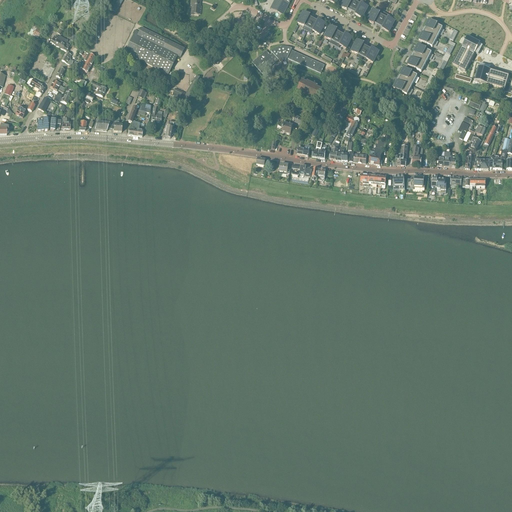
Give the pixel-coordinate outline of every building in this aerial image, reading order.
[(191,0),(190,6),(192,6),(191,14),(195,14),(201,15),(201,7),(200,6),(200,0),(191,0)] [(284,13),(290,0),(275,0),(272,6),(284,13)] [(344,0),(340,7),(347,11),(347,10),(352,12),(357,0),(344,0)] [(362,19),(368,8),(362,5),(363,0),(357,0),(352,12),(356,14),(355,15),(362,19)] [(379,26),(386,11),(382,9),(379,14),(373,11),(367,22),(374,25),(374,24),(379,26)] [(389,33),(394,22),(388,19),(391,13),(386,11),(379,26),(383,28),(382,29),(387,32),(389,33)] [(303,13),(298,24),(304,27),(301,32),(306,35),(314,20),(309,17),(310,16),(303,13)] [(310,37),(313,32),(319,35),(325,24),(318,21),(318,22),(314,20),(306,35),(310,37)] [(432,47),(443,28),(438,25),(429,20),(425,28),(426,28),(423,33),(419,41),(427,45),(428,45),(432,47)] [(330,27),(324,38),(331,41),(328,46),(332,49),(340,34),(336,31),(337,30),(330,27)] [(182,49),(167,41),(141,28),(139,33),(135,31),(135,32),(133,35),(124,53),(128,55),(130,56),(168,75),(177,57),(180,58),(183,52),(184,50),(182,49)] [(340,34),(332,49),(337,51),(340,46),(346,49),(352,38),(345,35),(345,36),(340,34)] [(50,43),(58,48),(64,39),(59,36),(58,39),(54,36),(52,39),(50,43)] [(467,37),(452,65),(465,72),(479,44),(467,37)] [(68,41),(64,39),(58,48),(66,53),(68,49),(70,46),(66,44),(68,41)] [(359,63),(367,48),(363,46),(364,44),(357,41),(351,52),(357,55),(355,60),(359,63)] [(421,72),(432,53),(427,50),(418,45),(414,53),(415,53),(412,58),(408,65),(416,70),(417,69),(421,72)] [(281,47),(281,48),(283,61),(283,57),(286,57),(288,57),(287,59),(321,74),(325,66),(291,51),(292,49),(290,48),(288,48),(287,48),(285,47),(283,47),(281,48),(281,47)] [(279,60),(277,59),(279,58),(282,57),(283,61),(281,48),(279,48),(277,48),(276,49),(274,50),(273,51),(271,52),(272,54),(270,56),(266,51),(252,63),(262,75),(279,60)] [(364,65),(367,60),(373,63),(379,52),(372,49),(372,50),(367,48),(359,63),(364,65)] [(71,56),(67,54),(65,58),(64,57),(62,61),(71,67),(73,62),(70,60),(71,59),(70,59),(71,56)] [(91,66),(93,62),(84,57),(83,59),(86,60),(85,62),(91,66)] [(87,73),(89,69),(80,64),(80,65),(78,69),(87,73)] [(478,67),(474,81),(505,90),(507,84),(508,79),(509,76),(489,71),(479,68),(478,67)] [(61,68),(56,77),(60,79),(61,77),(63,78),(63,76),(62,76),(64,71),(65,70),(61,68)] [(397,82),(393,89),(402,93),(403,94),(407,96),(407,95),(408,94),(412,86),(417,76),(413,74),(412,74),(408,71),(404,69),(400,76),(399,79),(397,82)] [(456,75),(455,79),(470,84),(471,80),(456,75)] [(21,77),(18,83),(23,86),(26,80),(21,77)] [(173,93),(172,96),(179,99),(177,104),(176,107),(179,108),(185,111),(189,100),(193,93),(200,79),(196,77),(187,91),(184,98),(183,98),(185,93),(175,89),(173,93)] [(42,86),(33,80),(29,86),(39,91),(38,93),(41,95),(45,89),(41,87),(42,86)] [(87,83),(79,80),(76,85),(84,89),(87,83)] [(54,81),(52,85),(62,90),(64,92),(66,89),(60,86),(60,85),(55,82),(54,81)] [(322,90),(317,88),(318,87),(317,86),(316,87),(307,82),(307,84),(302,81),(298,91),(317,100),(322,90)] [(92,83),(90,85),(98,89),(96,95),(102,98),(106,89),(102,88),(101,87),(98,86),(92,83)] [(84,91),(72,84),(70,88),(69,88),(68,92),(71,93),(80,98),(84,91)] [(14,88),(8,85),(5,95),(10,97),(14,88)] [(52,85),(50,89),(56,92),(57,91),(63,94),(64,92),(62,90),(52,85)] [(71,95),(66,93),(63,99),(62,98),(60,102),(67,105),(71,95)] [(87,94),(84,99),(86,100),(85,102),(88,104),(88,103),(89,101),(92,102),(94,97),(87,94)] [(50,101),(45,98),(39,106),(38,109),(44,113),(50,101)] [(483,102),(479,113),(480,113),(480,114),(482,115),(484,111),(485,111),(488,105),(483,102)] [(142,105),(138,111),(145,113),(149,114),(151,107),(142,105)] [(137,109),(133,107),(128,122),(132,123),(137,109)] [(19,109),(15,115),(23,119),(25,114),(24,114),(25,112),(19,109)] [(350,129),(355,131),(358,125),(359,122),(359,119),(356,118),(354,119),(349,116),(347,119),(352,122),(351,125),(352,125),(350,129)] [(298,118),(295,123),(302,126),(305,121),(298,118)] [(462,124),(458,132),(462,134),(459,139),(463,141),(467,132),(468,133),(469,133),(471,130),(470,130),(473,124),(471,123),(472,121),(470,121),(468,120),(465,118),(462,124)] [(62,124),(61,130),(70,130),(70,124),(67,124),(67,119),(62,119),(62,124)] [(48,131),(48,120),(36,120),(37,132),(48,131)] [(56,121),(51,121),(50,130),(55,131),(55,125),(60,126),(61,122),(56,121)] [(175,123),(169,122),(168,128),(166,128),(165,131),(167,131),(165,138),(170,139),(171,134),(175,135),(176,129),(173,129),(175,123)] [(287,122),(285,122),(282,132),(286,133),(285,134),(290,136),(293,126),(287,124),(287,122)] [(114,127),(114,123),(110,123),(109,125),(97,123),(95,131),(107,132),(108,129),(112,130),(112,127),(114,127)] [(114,123),(114,127),(114,133),(121,133),(122,126),(118,126),(118,124),(114,123)] [(129,131),(128,136),(142,138),(142,137),(143,131),(144,131),(144,127),(139,127),(139,125),(133,123),(130,131),(129,131)] [(489,135),(493,137),(497,129),(498,127),(494,125),(489,135)] [(1,126),(0,127),(0,136),(7,136),(7,134),(8,134),(8,128),(7,128),(8,127),(1,126)] [(476,132),(471,130),(469,133),(474,136),(475,134),(482,137),(486,130),(478,127),(476,132)] [(347,135),(346,137),(350,139),(350,137),(352,138),(355,131),(350,129),(347,135)] [(487,150),(493,137),(489,135),(485,145),(487,146),(486,149),(487,150)] [(468,145),(467,148),(472,150),(473,148),(476,150),(481,142),(473,138),(469,146),(468,145)] [(497,167),(497,170),(502,171),(502,163),(503,163),(503,161),(505,161),(510,141),(505,140),(500,160),(499,160),(499,162),(498,162),(498,163),(498,167),(497,167)] [(387,143),(376,141),(374,153),(370,153),(369,156),(370,156),(369,164),(380,166),(380,158),(384,151),(387,143)] [(313,151),(312,158),(318,159),(319,153),(320,153),(321,151),(322,146),(322,144),(317,143),(316,152),(313,151)] [(319,153),(318,159),(325,160),(326,152),(325,152),(326,147),(322,146),(321,151),(320,153),(319,153)] [(398,148),(396,158),(401,158),(401,156),(407,157),(408,147),(402,147),(398,146),(398,148)] [(304,151),(302,157),(308,158),(311,148),(306,147),(305,148),(304,151)] [(413,149),(410,165),(411,165),(421,166),(422,159),(420,159),(420,157),(418,157),(419,150),(413,149)] [(337,162),(338,154),(331,153),(329,161),(337,162)] [(354,155),(353,163),(360,164),(366,165),(366,164),(366,156),(362,156),(354,155)] [(396,158),(395,166),(396,166),(400,167),(400,166),(406,167),(407,157),(401,156),(401,158),(396,158)] [(257,162),(256,166),(264,167),(265,161),(266,160),(258,159),(257,162)] [(489,163),(481,162),(481,171),(489,171),(489,170),(489,163)] [(280,165),(279,173),(279,175),(286,176),(287,175),(290,175),(291,168),(288,168),(288,166),(280,165)] [(300,167),(292,166),(291,174),(292,175),(292,176),(298,176),(299,176),(299,175),(300,175),(304,175),(304,176),(304,177),(305,177),(309,178),(310,178),(311,177),(312,169),(306,169),(306,167),(301,167),(300,167)] [(326,171),(319,170),(318,177),(322,177),(321,180),(324,180),(326,171)] [(393,177),(393,191),(398,191),(397,187),(404,187),(404,177),(393,177)] [(408,181),(407,190),(413,190),(413,189),(417,189),(423,189),(424,190),(425,185),(424,185),(424,182),(424,180),(424,178),(414,178),(414,181),(408,180),(408,181)] [(437,180),(437,189),(437,192),(440,192),(440,194),(446,194),(446,189),(446,186),(446,183),(445,183),(445,180),(441,180),(438,180),(437,180)]
